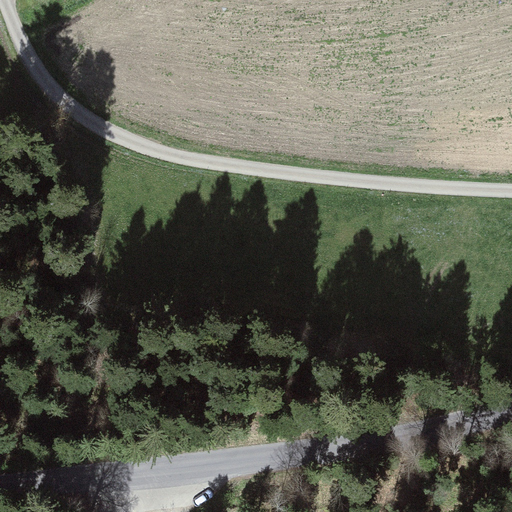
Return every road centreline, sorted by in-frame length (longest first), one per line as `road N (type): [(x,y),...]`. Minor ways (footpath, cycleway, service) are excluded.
road 1 (track): [(511,194),(178,156),(96,132),(21,60),(0,8)]
road 2 (unclassified): [(511,408),(311,450),(0,484)]
